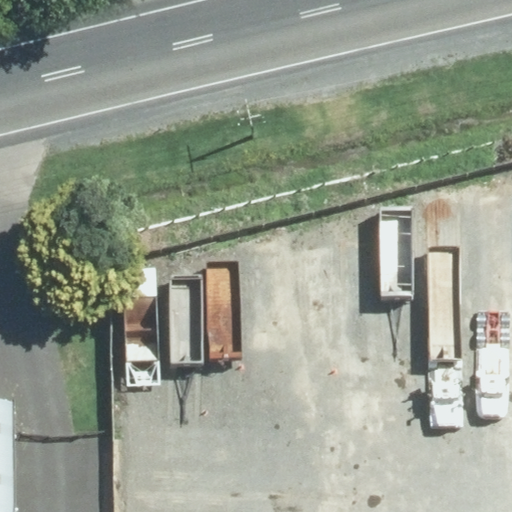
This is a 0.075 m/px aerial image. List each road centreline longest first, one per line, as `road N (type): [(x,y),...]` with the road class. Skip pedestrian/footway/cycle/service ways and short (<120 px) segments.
road 1 (secondary): [(0,95),(388,0)]
road 2 (unknown): [(0,339),(11,346),(38,423),(34,511)]
